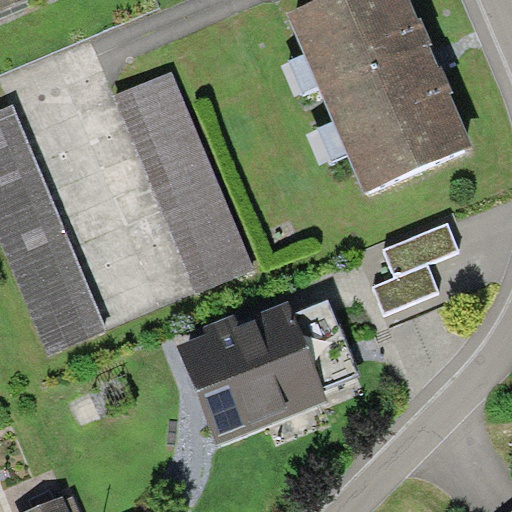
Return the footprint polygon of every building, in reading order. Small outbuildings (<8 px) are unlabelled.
[(0,0),(0,16),(42,0),(41,0),(0,0)] [(398,0),(326,0),(286,17),(361,198),(463,156),(398,0)] [(169,78),(109,102),(191,304),(251,280),(169,78)] [(63,94),(0,120),(0,261),(45,365),(159,316),(63,94)] [(415,275),(449,259),(436,230),(375,259),(388,287),(415,275)] [(427,301),(415,275),(388,287),(367,297),(379,323),(427,301)] [(313,308),(335,395),(367,387),(344,300),(313,308)] [(282,322),(176,361),(205,441),(311,402),(282,322)] [(69,511),(64,499),(35,511),(69,511)]
